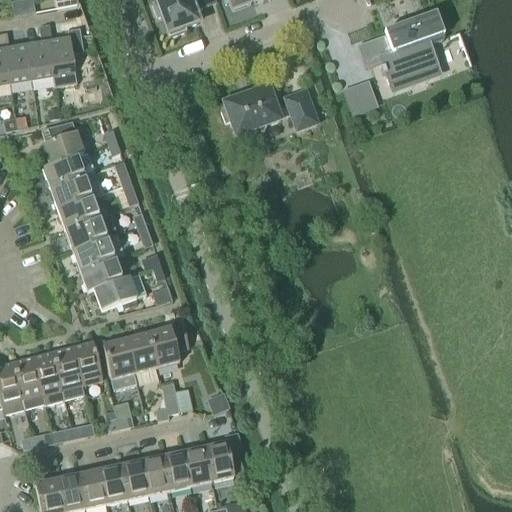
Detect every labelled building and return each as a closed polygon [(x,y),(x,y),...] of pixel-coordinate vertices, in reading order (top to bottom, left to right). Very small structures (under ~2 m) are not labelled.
[(55,12),(77,8),(75,0),(54,0),(52,0),(55,12)] [(151,7),(156,21),(160,20),(168,41),(185,35),(184,31),(197,26),(187,0),(152,0),(155,5),(151,7)] [(221,0),(225,8),(228,6),(231,14),(250,7),(249,4),(260,0),(221,0)] [(399,0),(405,15),(429,7),(427,0),(399,0)] [(381,71),(379,72),(382,78),(384,78),(387,87),(436,69),(428,49),(442,44),(434,20),(404,30),(405,32),(356,50),(364,72),(380,66),(381,71)] [(40,39),(50,38),(48,29),(38,31),(40,39)] [(51,44),(50,38),(40,39),(41,47),(46,46),(52,83),(54,91),(76,88),(71,58),(82,56),(78,33),(66,35),(67,42),(51,44)] [(0,53),(3,53),(9,90),(31,87),(24,50),(9,52),(7,45),(0,46),(0,53)] [(24,50),(31,87),(52,83),(46,46),(41,47),(24,50)] [(0,91),(9,90),(3,53),(0,53),(0,91)] [(375,111),(367,86),(342,95),(351,120),(375,111)] [(295,135),(316,128),(305,95),(283,103),(286,109),(275,113),(267,91),(222,107),(224,113),(219,115),(224,127),(229,125),(234,141),(249,136),(250,137),(254,139),(263,136),(265,132),(265,130),(279,125),(279,124),(289,120),(295,135)] [(4,136),(16,134),(14,121),(2,124),(4,136)] [(43,157),(40,157),(45,171),(48,170),(48,171),(76,161),(83,159),(71,127),(40,134),(45,148),(40,150),(43,157)] [(108,150),(115,147),(111,135),(104,138),(108,150)] [(115,147),(108,150),(112,161),(119,158),(115,147)] [(84,182),(76,161),(48,171),(48,170),(45,171),(41,173),(49,195),(84,182)] [(123,191),(129,189),(125,177),(118,179),(123,191)] [(57,215),(91,203),(84,182),(49,195),(57,215)] [(129,189),(123,191),(126,202),(133,199),(129,189)] [(64,236),(99,224),(91,203),(57,215),(64,236)] [(138,233),(145,231),(140,218),(133,221),(138,233)] [(72,257),(107,245),(106,243),(99,224),(64,236),(72,257)] [(145,231),(138,233),(141,243),(148,241),(145,231)] [(106,243),(107,245),(72,257),(79,278),(114,265),(114,264),(123,260),(115,240),(106,243)] [(152,274),(159,271),(155,260),(148,262),(152,274)] [(121,285),(121,284),(114,265),(79,278),(86,298),(93,295),(121,285)] [(159,271),(152,274),(155,285),(163,282),(159,271)] [(121,284),(121,285),(93,295),(101,316),(145,300),(138,278),(121,284)] [(144,334),(155,372),(178,366),(175,355),(187,352),(182,330),(170,333),(169,332),(155,336),(153,332),(144,334)] [(155,372),(144,334),(136,336),(137,341),(123,345),(132,378),(136,377),(155,372)] [(110,343),(100,345),(112,394),(139,387),(136,377),(132,378),(123,345),(111,348),(110,343)] [(70,353),(80,390),(102,384),(92,347),(70,353)] [(80,390),(70,353),(50,358),(60,395),(80,390)] [(60,395),(50,358),(30,363),(40,400),(60,395)] [(42,410),(40,400),(30,363),(11,368),(23,415),(42,410)] [(11,368),(0,371),(0,408),(1,411),(1,413),(3,420),(23,415),(11,368)] [(167,420),(191,415),(186,393),(174,395),(172,388),(160,390),(164,412),(165,412),(167,420)] [(165,412),(164,412),(154,414),(156,426),(167,423),(167,420),(165,412)] [(115,423),(117,434),(129,432),(127,420),(115,423)] [(117,434),(115,423),(104,425),(106,437),(117,434)] [(70,432),(73,444),(84,441),(81,430),(70,432)] [(73,444),(70,432),(59,435),(61,446),(73,444)] [(30,441),(33,452),(44,450),(41,439),(30,441)] [(33,452),(30,441),(20,443),(22,455),(33,452)] [(235,455),(227,457),(224,444),(214,447),(211,451),(203,453),(210,487),(232,482),(232,481),(244,478),(235,455)] [(210,487),(203,453),(195,455),(189,452),(181,453),(189,491),(210,487)] [(189,491),(181,453),(172,456),(169,460),(161,462),(168,496),(189,491)] [(168,496),(161,462),(153,464),(147,461),(139,463),(147,500),(168,496)] [(147,500),(139,463),(131,464),(128,469),(119,471),(123,492),(126,505),(147,500)] [(123,492),(119,471),(111,473),(106,470),(97,472),(105,509),(126,505),(123,492)] [(93,511),(105,509),(97,472),(88,473),(86,478),(77,480),(83,511),(93,511)] [(83,511),(77,480),(69,482),(64,479),(55,481),(61,511),(83,511)] [(61,511),(55,481),(45,483),(43,487),(34,489),(38,511),(61,511)]
